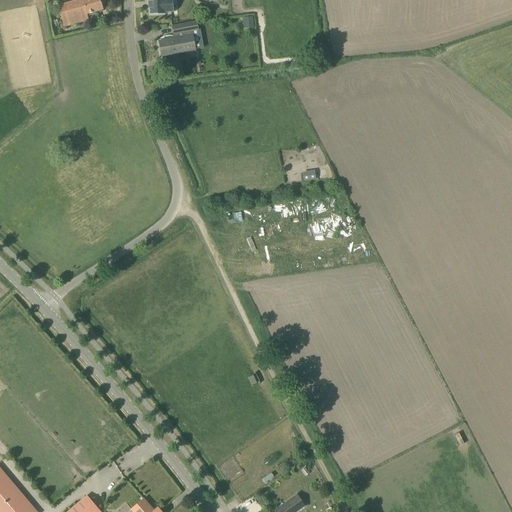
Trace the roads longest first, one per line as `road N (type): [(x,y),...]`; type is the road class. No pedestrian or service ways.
road 1 (unclassified): [(42,306),(175,210),(174,177),(132,59),(128,0)]
road 2 (track): [(339,511),(200,229),(175,210)]
road 3 (tertiary): [(208,511),(42,306)]
